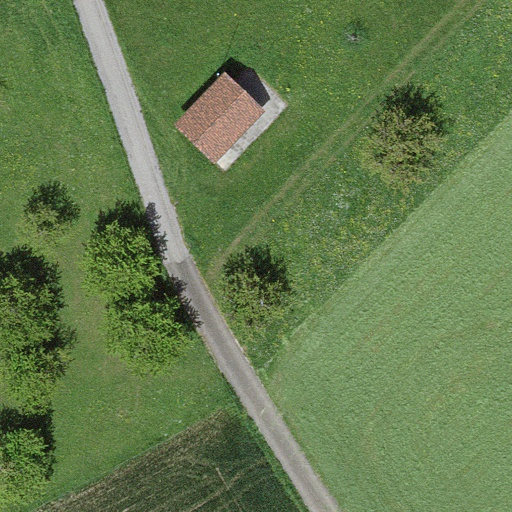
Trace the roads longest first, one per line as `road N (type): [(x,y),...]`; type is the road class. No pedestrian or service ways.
road 1 (track): [(92,0),(188,276),(330,511)]
road 2 (track): [(188,276),(294,189),(477,0)]
